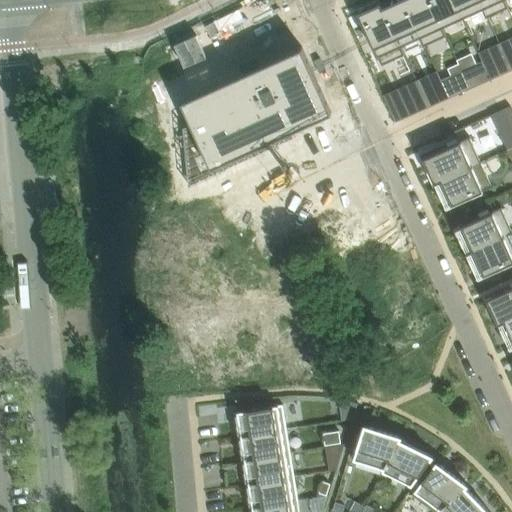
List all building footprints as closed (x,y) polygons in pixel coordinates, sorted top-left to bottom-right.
[(403,0),(394,0),(381,6),(399,45),(420,36),(403,0)] [(428,0),(403,0),(420,36),(441,27),(428,0)] [(453,0),(428,0),(441,27),(462,17),(453,0)] [(478,0),(453,0),(462,17),(482,8),(478,0)] [(379,2),(358,11),(377,55),(399,45),(381,6),(379,2)] [(196,36),(174,45),(184,66),(205,57),(196,36)] [(302,47),(181,101),(192,124),(184,128),(189,185),(275,146),(272,139),(331,112),(302,47)] [(468,59),(458,64),(461,71),(472,66),(468,59)] [(458,64),(447,69),(450,76),(461,71),(458,64)] [(427,77),(416,82),(419,90),(430,85),(427,77)] [(399,97),(387,102),(396,122),(408,116),(399,97)] [(511,128),(500,134),(507,149),(511,147),(511,128)] [(433,183),(481,161),(480,161),(470,138),(469,136),(422,158),(423,159),(424,159),(434,182),(433,182),(433,183)] [(492,186),(491,185),(481,162),(481,161),(433,183),(434,183),(445,206),(444,206),(445,208),(492,186)] [(309,230),(321,226),(324,235),(345,227),(341,218),(330,222),(320,195),(299,203),(309,230)] [(501,207),(454,228),(455,230),(455,229),(466,252),(465,252),(465,253),(511,231),(511,230),(511,231),(501,208),(502,208),(501,207)] [(206,236),(210,259),(255,251),(251,228),(206,236)] [(511,231),(465,253),(466,254),(477,276),(476,277),(477,278),(511,262),(511,243),(508,235),(511,233),(511,231)] [(259,272),(255,251),(210,259),(213,280),(259,272)] [(419,260),(395,270),(427,348),(451,338),(419,260)] [(262,293),(259,272),(213,280),(217,301),(262,293)] [(511,286),(486,298),(486,300),(487,300),(497,322),(497,323),(497,324),(511,316),(511,286)] [(262,293),(217,301),(221,322),(266,314),(262,293)] [(384,298),(372,303),(387,340),(398,335),(384,298)] [(225,344),(270,336),(266,314),(221,322),(225,344)] [(511,316),(497,324),(498,324),(508,347),(508,349),(511,346),(511,316)] [(270,336),(225,344),(228,365),(274,357),(270,336)] [(397,348),(406,372),(416,368),(408,344),(397,348)] [(277,379),(274,357),(228,365),(232,387),(277,379)] [(356,404),(339,401),(342,419),(352,418),(356,404)] [(241,435),(241,437),(282,430),(278,405),(237,412),(239,424),(236,425),(238,435),(241,435)] [(353,459),(383,468),(399,439),(401,436),(364,425),(353,459)] [(245,459),(245,460),(286,454),(282,430),(241,437),(243,448),(240,448),(242,459),(245,459)] [(329,447),(340,445),(339,437),(327,439),(329,447)] [(382,471),(411,486),(432,455),(399,439),(383,468),(382,471)] [(329,447),(325,447),(329,470),(336,469),(344,444),(340,445),(329,447)] [(248,482),(249,484),(289,477),(286,454),(245,460),(247,471),(244,472),(245,483),(248,482)] [(411,495),(434,511),(436,511),(465,487),(467,485),(436,462),(411,495)] [(289,477),(249,484),(250,495),(247,496),(249,506),(252,506),(252,508),(293,501),(289,477)] [(489,511),(465,487),(436,511),(489,511)] [(313,498),(324,496),(323,488),(311,490),(313,498)] [(324,496),(313,498),(314,506),(326,504),(324,496)] [(295,511),(293,501),(252,508),(253,511),(295,511)]
